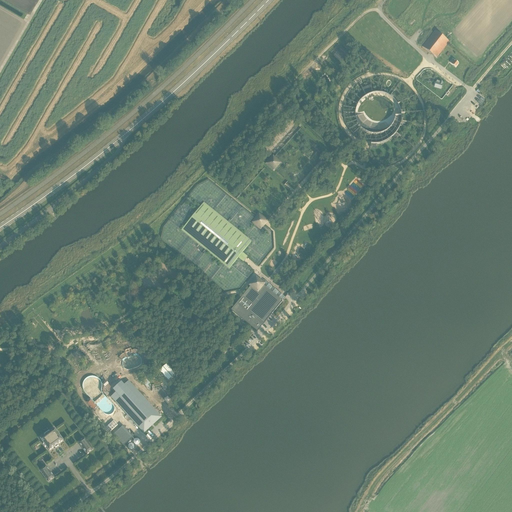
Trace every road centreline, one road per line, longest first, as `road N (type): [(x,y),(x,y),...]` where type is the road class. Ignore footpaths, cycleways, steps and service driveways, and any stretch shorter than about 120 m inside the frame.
road 1 (primary): [(0,227),(124,134),(268,0)]
road 2 (track): [(511,342),(379,478),(360,511)]
